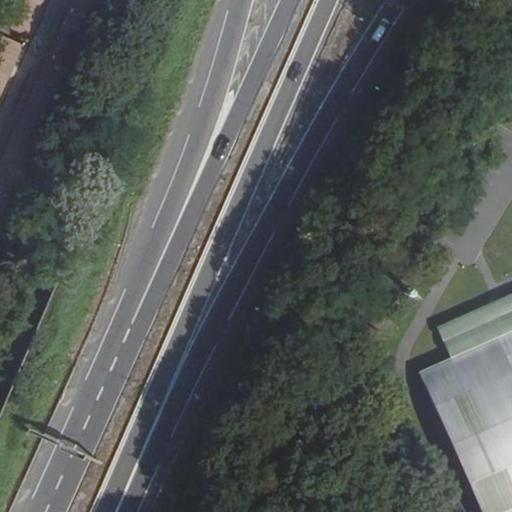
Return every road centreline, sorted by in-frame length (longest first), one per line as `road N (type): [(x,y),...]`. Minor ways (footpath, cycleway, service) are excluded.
road 1 (trunk): [(129,511),(201,351),(308,146),(400,0)]
road 2 (trunk): [(289,0),(46,511)]
road 3 (trunk): [(108,511),(331,0)]
road 4 (trunk): [(242,0),(211,112),(41,511)]
road 5 (residential): [(0,132),(61,0)]
